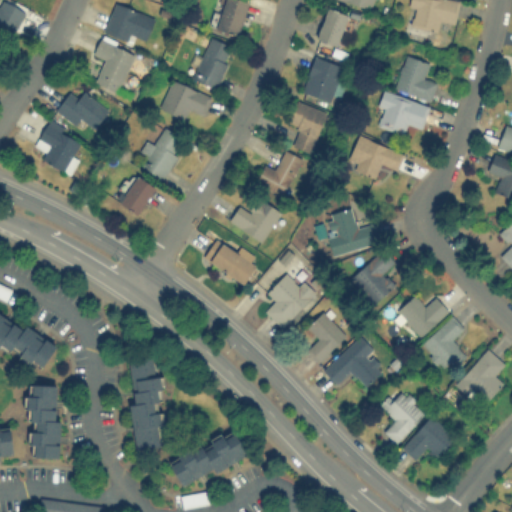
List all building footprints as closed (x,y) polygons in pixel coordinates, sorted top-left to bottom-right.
[(0,0),(0,28),(12,34),(23,9),(3,0),(0,0)] [(246,0),(222,0),(214,27),(237,33),(246,0)] [(456,0),(410,0),(406,24),(437,30),(439,20),(452,22),(456,0)] [(152,16),(114,1),(102,30),(131,41),(134,34),(144,38),(152,16)] [(315,36),(334,44),(347,14),(327,6),(315,36)] [(189,76),(214,87),(232,46),(209,36),(200,58),(197,57),(189,76)] [(133,51),(99,37),(92,54),(103,58),(93,82),(116,91),(133,51)] [(393,88),(429,98),(435,79),(424,76),(428,61),(403,54),(393,88)] [(340,64),(312,55),(301,91),(328,100),(340,64)] [(185,118),(188,109),(202,115),(210,94),(170,78),(158,107),(185,118)] [(54,109),(75,124),(80,117),(93,126),(107,107),(81,89),(76,96),(67,90),(54,109)] [(420,127),(427,104),(382,89),(376,106),(382,108),(376,124),(402,133),(406,123),(420,127)] [(291,145),(309,151),(324,110),(296,100),(288,122),(297,125),(291,145)] [(38,159),(67,173),(83,140),(46,121),(34,145),(43,149),(38,159)] [(495,147),(511,152),(511,125),(503,123),(495,147)] [(146,138),(139,151),(144,153),(138,164),(162,176),(183,137),(161,126),(153,142),(146,138)] [(373,176),(380,161),(394,167),(401,152),(358,133),(345,163),(373,176)] [(254,183),(281,196),(300,157),(283,148),(273,168),(264,163),(254,183)] [(511,197),(511,161),(492,153),(485,171),(498,176),(492,189),(511,197)] [(135,212),(153,187),(132,171),(114,197),(135,212)] [(278,210),(256,196),(248,209),(238,203),(228,221),(260,240),(278,210)] [(329,211),(331,221),(323,223),(330,252),(379,241),(374,221),(355,226),(350,206),(329,211)] [(511,266),(511,216),(496,232),(507,243),(497,253),(511,267),(511,266)] [(242,282),(256,258),(216,235),(203,258),(242,282)] [(395,265),(380,248),(348,277),(371,302),(393,282),(385,273),(395,265)] [(279,326),(312,292),(287,268),(264,292),(273,300),(263,310),(279,326)] [(0,297),(4,300),(10,289),(0,283),(0,297)] [(419,335),(446,309),(433,295),(424,304),(413,293),(395,310),(419,335)] [(344,333),(321,310),(305,325),(315,335),(303,347),(316,361),(344,333)] [(0,350),(5,354),(8,350),(37,370),(54,346),(24,325),(22,328),(0,312),(0,350)] [(441,366),(448,360),(453,365),(466,353),(452,339),(464,328),(450,314),(419,343),(441,366)] [(321,368),(335,383),(349,370),(363,385),(382,367),(367,353),(372,348),(358,333),(321,368)] [(501,380),(494,374),(503,362),(485,346),(457,381),(484,402),(501,380)] [(133,448),(126,405),(131,404),(125,361),(154,356),(161,400),(157,401),(163,444),(133,448)] [(26,383),(24,421),(29,421),(27,456),(57,458),(59,422),(55,421),(57,385),(26,383)] [(424,407),(400,388),(393,397),(387,393),(377,405),(392,417),(382,430),(397,442),(424,407)] [(400,445),(415,459),(424,449),(435,459),(455,437),(429,414),(400,445)] [(0,455),(12,454),(9,425),(0,425),(0,455)] [(247,453),(234,426),(166,459),(179,486),(247,453)] [(207,503),(205,490),(179,494),(181,507),(207,503)] [(103,511),(104,505),(40,497),(38,511),(103,511)]
